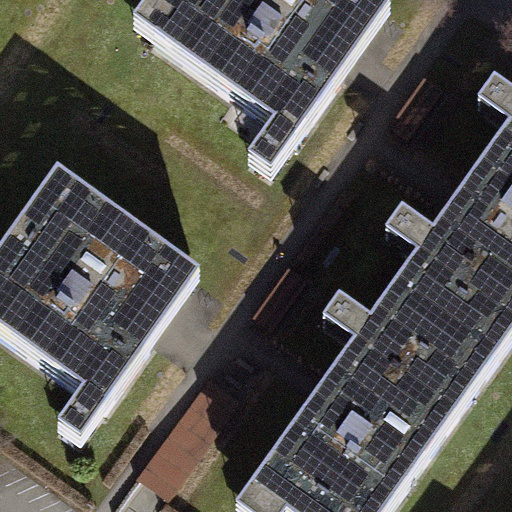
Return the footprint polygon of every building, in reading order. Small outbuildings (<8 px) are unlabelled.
[(368,20),(340,0),(171,0),(138,47),(276,146),(368,20)] [(426,84),(389,134),(408,147),(445,97),(426,84)] [(511,337),(511,124),(507,121),(377,309),(479,384),(511,337)] [(176,287),(37,186),(0,235),(0,356),(81,416),(176,287)] [(290,275),(255,325),(273,338),(309,289),(290,275)] [(234,501),(248,511),(383,511),(479,384),(377,309),(234,501)] [(211,383),(138,486),(169,507),(242,405),(211,383)]
